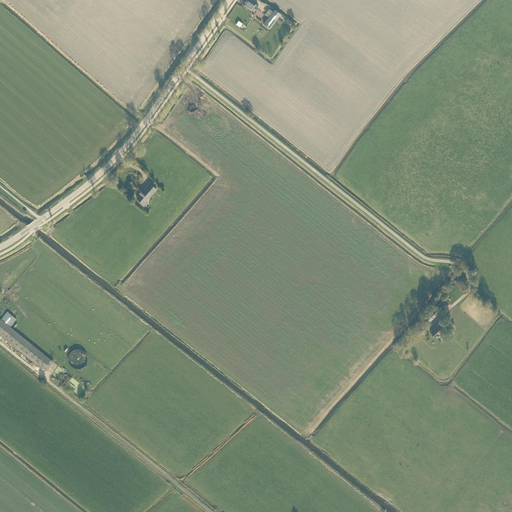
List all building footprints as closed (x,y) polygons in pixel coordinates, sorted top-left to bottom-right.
[(258,6),(255,4),(249,0),(245,0),(243,5),(251,11),(253,8),(256,9),(258,6)] [(279,16),(272,12),(269,9),(264,15),(268,18),(263,24),(269,28),(279,16)] [(146,201),(156,189),(149,183),(136,198),(140,202),(140,203),(143,206),(147,202),(146,201)] [(437,316),(444,309),(438,304),(431,311),(437,316)] [(50,360),(10,327),(16,319),(7,311),(1,319),(0,318),(0,335),(42,369),(43,368),(47,371),(53,362),(50,360)] [(428,324),(433,318),(429,314),(423,320),(428,324)] [(430,330),(437,338),(447,328),(440,321),(430,330)] [(83,351),(82,350),(81,350),(80,349),(79,349),(78,349),(76,349),(75,349),(74,350),(73,350),(72,351),(71,351),(71,352),(70,353),(69,354),(69,355),(68,356),(68,357),(68,358),(68,359),(68,360),(68,361),(69,362),(69,363),(69,364),(70,364),(70,365),(71,365),(72,366),(72,367),(73,367),(74,368),(75,368),(76,368),(77,368),(78,368),(80,368),(81,368),(82,367),(83,367),(84,366),(85,365),(86,364),(86,363),(86,362),(87,362),(87,361),(87,360),(87,359),(87,358),(87,357),(87,356),(87,355),(86,355),(86,354),(86,353),(85,352),(84,352),(84,351),(83,351)] [(59,367),(53,374),(60,381),(67,373),(59,367)] [(66,385),(80,396),(86,388),(72,377),(66,385)]
